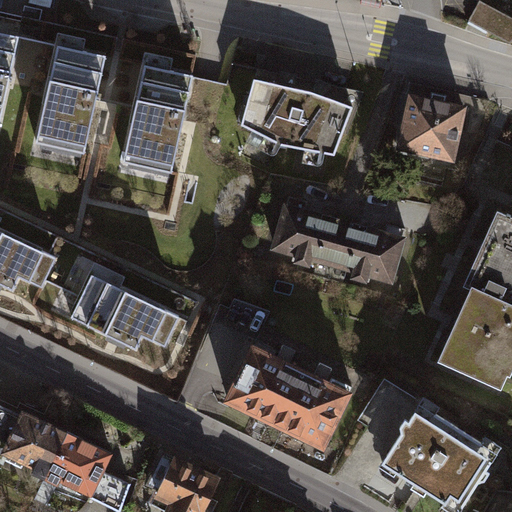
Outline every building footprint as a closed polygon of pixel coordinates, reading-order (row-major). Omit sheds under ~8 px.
[(383,0),(380,0),(362,0),(362,5),(381,9),(383,0)] [(511,19),(480,2),(469,22),(511,44),(511,19)] [(0,121),(21,28),(0,23),(0,121)] [(110,49),(60,38),(38,135),(88,147),(110,49)] [(197,69),(147,58),(125,156),(175,167),(197,69)] [(305,85),(248,73),(238,123),(280,140),(333,148),(348,101),(305,85)] [(466,100),(407,88),(395,146),(454,158),(466,100)] [(405,233),(282,198),(267,248),(291,254),(289,259),(309,264),(310,259),(349,270),(348,274),(364,279),(366,274),(391,281),(405,233)] [(511,211),(495,204),(461,281),(467,284),(435,356),(499,384),(505,370),(508,372),(511,362),(511,211)] [(0,223),(0,278),(15,285),(21,271),(45,282),(59,251),(0,223)] [(94,269),(73,313),(139,344),(145,329),(169,340),(183,310),(94,269)] [(39,302),(55,307),(62,284),(47,279),(39,302)] [(351,387),(248,338),(219,398),(322,447),(351,387)] [(21,410),(0,400),(0,461),(4,464),(9,454),(34,466),(32,469),(121,511),(131,481),(105,470),(115,449),(24,403),(21,410)] [(418,401),(381,458),(461,508),(497,451),(418,401)] [(209,511),(227,474),(173,448),(151,493),(170,502),(166,511),(167,511),(209,511)]
